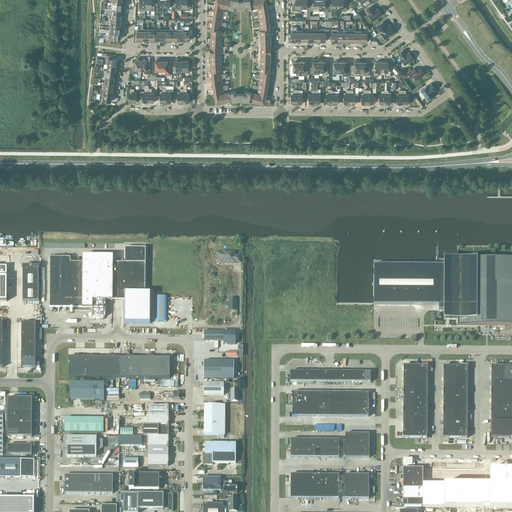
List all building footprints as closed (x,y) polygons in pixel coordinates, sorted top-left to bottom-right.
[(145,0),(145,10),(154,10),(154,3),(151,3),(151,0),(145,0)] [(154,3),(154,10),(159,10),(163,10),(163,7),(163,0),(157,0),(157,3),(154,3)] [(172,10),(172,3),(169,3),(169,0),(163,0),(163,7),(166,7),(166,10),(172,10)] [(172,3),(172,10),(172,11),(176,11),(176,8),(181,8),(181,0),(175,0),(175,3),(172,3)] [(190,10),(190,3),(187,3),(187,0),(181,0),(181,8),(181,10),(184,10),(190,10)] [(214,5),(214,6),(224,7),(234,9),(234,7),(238,7),(241,8),(243,7),(247,7),(247,9),(257,7),(267,6),(267,5),(265,0),(242,0),(243,1),(241,1),(238,1),(238,0),(215,0),(215,5),(214,5)] [(301,8),(301,0),(295,0),(295,4),(292,4),(292,11),(301,11),(301,8)] [(301,0),(301,8),(307,8),(307,11),(310,11),(310,4),(307,4),(307,0),(301,0)] [(313,0),(313,4),(310,4),(310,11),(319,11),(319,0),(313,0)] [(319,0),(319,11),(328,11),(328,4),(325,4),(325,0),(319,0)] [(328,4),(328,11),(333,11),(334,8),(337,8),(337,0),(331,0),(331,4),(328,4)] [(337,0),(337,8),(343,8),(343,11),(346,11),(346,5),(343,4),(343,0),(337,0)] [(374,8),(371,5),(366,9),(369,14),(369,15),(373,20),(382,14),(378,8),(374,10),(373,9),(374,8)] [(210,59),(209,59),(210,59),(211,71),(210,71),(211,71),(212,83),(214,95),(223,93),(223,89),(224,89),(225,90),(228,89),(227,85),(224,85),(222,86),(221,78),(223,78),(226,78),(225,73),(222,74),(223,74),(221,74),(220,70),(221,70),(221,67),(220,53),(220,48),(220,41),(221,34),(221,30),(221,26),(223,26),(223,27),(226,27),(226,22),(223,22),(223,23),(222,22),(223,14),(224,15),(227,16),(228,11),(225,11),(223,11),(224,7),(214,6),(212,17),(211,29),(210,29),(211,29),(210,41),(209,41),(210,41),(210,47),(210,53),(210,59)] [(253,85),(252,89),(255,90),(256,89),(257,90),(256,93),(266,95),(268,83),(269,77),(269,72),(270,72),(270,71),(269,71),(270,65),(270,60),(271,60),(271,59),(270,59),(271,53),(271,48),(270,42),(271,42),(271,41),(270,41),(270,35),(270,29),(269,23),(268,11),(267,6),(257,7),(258,11),(256,11),(253,11),(254,16),(257,15),(258,15),(259,23),(258,23),(258,22),(255,23),(255,27),(258,27),(258,26),(260,26),(260,30),(260,34),(260,36),(260,48),(260,53),(260,65),(260,67),(259,71),(259,75),(258,74),(255,73),(254,78),(257,78),(259,78),(258,86),(256,86),(256,85),(253,85)] [(383,21),(377,26),(381,32),(385,39),(394,32),(390,25),(387,27),(383,21)] [(320,29),(320,41),(326,41),(326,35),(329,35),(329,29),(320,29)] [(369,31),(361,31),(361,42),(362,42),(362,43),(366,43),(366,42),(367,42),(367,36),(369,36),(371,38),(373,37),(371,33),(369,31)] [(108,36),(107,42),(114,42),(114,39),(119,39),(120,33),(109,32),(109,36),(108,36)] [(405,65),(413,59),(409,52),(406,54),(403,50),(398,53),(401,58),(405,65)] [(107,64),(116,66),(117,59),(112,59),(112,56),(106,55),(105,58),(106,58),(105,64),(107,64)] [(141,70),(141,60),(140,60),(139,59),(137,59),(136,60),(135,60),(135,66),(133,66),(131,73),(138,73),(138,70),(141,70)] [(141,60),(141,70),(144,70),(144,73),(147,73),(150,73),(150,66),(147,66),(147,60),(146,60),(145,59),(143,59),(142,60),(141,60)] [(161,71),(161,60),(160,60),(160,59),(156,59),(156,60),(155,60),(155,67),(152,67),(152,75),(158,75),(158,71),(161,71)] [(161,60),(161,71),(165,71),(165,75),(171,75),(171,67),(168,67),(168,60),(167,60),(167,59),(163,59),(163,60),(161,60)] [(182,72),(182,70),(182,61),(176,60),(176,68),(173,68),(173,75),(178,75),(178,72),(182,72)] [(182,61),(182,70),(185,70),(185,72),(190,72),(190,70),(188,70),(188,61),(182,61)] [(299,71),(299,61),(298,61),(297,61),(296,61),(295,61),(293,61),(293,67),(290,67),(290,76),(290,75),(296,75),(296,71),(299,71)] [(299,75),(307,75),(308,67),(305,67),(305,61),(302,61),(300,61),(299,61),(299,71),(299,75)] [(313,68),(310,68),(310,74),(319,74),(319,71),(319,61),(313,61),(313,68)] [(319,61),(319,71),(322,71),(322,74),(328,74),(328,68),(325,68),(325,61),(319,61)] [(339,72),(339,62),(338,62),(337,61),(336,61),(335,61),(334,62),(333,62),(333,68),(330,68),(330,76),(336,76),(336,72),(339,72)] [(339,62),(339,72),(343,72),(342,76),(348,76),(349,68),(346,68),(346,62),(344,62),(344,61),(342,61),(341,61),(341,62),(339,62)] [(351,67),(351,75),(355,75),(355,78),(360,78),(360,75),(360,62),(358,62),(358,61),(354,61),(354,65),(353,65),(353,67),(351,67)] [(360,75),(369,75),(369,67),(367,67),(367,65),(366,65),(366,61),(362,61),(362,62),(360,62),(360,75)] [(381,71),(381,62),(375,62),(375,68),(374,68),(372,70),(372,76),(378,76),(378,71),(381,71)] [(381,62),(381,71),(385,71),(385,76),(391,76),(391,70),(389,68),(388,68),(388,62),(381,62)] [(424,74),(420,68),(414,72),(413,69),(407,73),(411,77),(413,76),(416,80),(424,74)] [(399,74),(396,77),(400,82),(405,82),(399,74)] [(435,90),(431,84),(426,88),(425,87),(421,90),(419,92),(420,93),(419,94),(422,99),(425,96),(425,97),(427,100),(428,100),(431,98),(431,97),(435,95),(433,92),(435,90)] [(214,95),(213,95),(214,95),(215,101),(219,101),(219,103),(231,101),(231,102),(231,101),(238,102),(238,101),(238,100),(240,100),(242,100),(242,101),(241,101),(241,102),(249,102),(249,101),(261,103),(261,102),(265,102),(266,96),(267,95),(266,95),(256,93),(246,91),(246,94),(242,93),(240,93),(238,93),(234,94),(233,91),(223,93),(214,95)] [(103,94),(100,94),(99,103),(105,104),(106,101),(111,101),(112,95),(103,94)] [(50,258),(50,308),(89,308),(89,311),(92,311),(92,319),(102,319),(103,319),(103,318),(104,318),(104,317),(105,317),(105,316),(105,298),(125,299),(124,324),(150,324),(150,293),(145,293),(145,263),(145,248),(125,248),(125,263),(100,263),(100,258),(95,258),(95,263),(70,263),(70,258),(50,258)] [(219,253),(217,253),(217,255),(216,255),(216,258),(217,258),(217,260),(224,260),(224,263),(235,263),(235,262),(240,262),(240,256),(235,256),(235,252),(224,252),(224,253),(222,253),(222,252),(219,252),(219,253)] [(511,258),(457,258),(457,260),(449,260),(445,260),(445,265),(374,265),(374,305),(439,305),(439,310),(445,310),(445,318),(458,318),(458,325),(456,325),(511,325),(511,258)] [(23,267),(23,302),(38,302),(39,267),(23,267)] [(35,368),(35,359),(36,324),(21,324),(21,368),(35,368)] [(224,331),(204,331),(204,341),(224,341),(224,344),(223,344),(223,345),(235,345),(235,344),(235,338),(235,336),(235,332),(236,332),(236,331),(224,331)] [(79,378),(80,358),(69,358),(69,378),(79,378)] [(90,358),(80,358),(79,378),(89,378),(90,358)] [(90,358),(89,378),(99,379),(100,358),(90,358)] [(109,358),(100,358),(99,379),(109,379),(109,358)] [(119,358),(109,358),(109,379),(119,379),(119,358)] [(119,358),(119,379),(129,379),(129,358),(119,358)] [(129,358),(129,379),(139,379),(139,358),(129,358)] [(149,358),(139,358),(139,379),(149,379),(149,358)] [(159,358),(149,358),(149,379),(159,379),(159,358)] [(159,358),(159,379),(170,379),(170,359),(159,358)] [(204,361),(203,379),(233,379),(234,361),(204,361)] [(415,382),(415,366),(403,366),(403,382),(415,382)] [(427,366),(415,366),(415,382),(427,382),(427,366)] [(443,366),(443,382),(455,382),(455,366),(443,366)] [(467,366),(455,366),(455,382),(467,382),(467,366)] [(491,366),(491,374),(503,374),(503,366),(491,366)] [(511,366),(503,366),(503,374),(511,374),(511,366)] [(298,382),(298,372),(290,372),(290,382),(298,382)] [(298,372),(298,382),(306,382),(306,372),(298,372)] [(314,372),(306,372),(306,382),(314,382),(314,372)] [(322,372),(314,372),(314,382),(322,382),(322,372)] [(330,372),(322,372),(322,382),(330,382),(330,372)] [(338,372),(330,372),(330,382),(338,382),(338,372)] [(338,372),(338,382),(346,382),(346,372),(338,372)] [(354,372),(346,372),(346,382),(354,383),(354,372)] [(354,372),(354,383),(362,383),(362,372),(354,372)] [(370,372),(362,372),(362,383),(370,383),(370,372)] [(491,382),(503,382),(503,374),(491,374),(491,382)] [(511,374),(503,374),(503,382),(511,382),(511,374)] [(104,383),(70,382),(70,400),(104,401),(104,383)] [(415,382),(403,382),(403,390),(415,390),(415,382)] [(427,382),(415,382),(415,390),(427,390),(427,382)] [(455,382),(443,382),(443,390),(455,390),(455,382)] [(455,382),(455,390),(467,390),(467,382),(455,382)] [(491,438),(503,438),(511,438),(511,382),(503,382),(503,390),(491,390),(491,398),(491,406),(491,414),(491,422),(491,430),(491,438)] [(491,390),(503,390),(503,382),(491,382),(491,390)] [(224,383),(203,383),(203,395),(224,395),(224,383)] [(107,390),(107,400),(136,400),(136,390),(130,390),(107,390)] [(403,390),(403,398),(415,398),(415,390),(403,390)] [(415,390),(415,398),(427,398),(427,390),(415,390)] [(443,390),(443,398),(455,398),(455,390),(443,390)] [(455,390),(455,398),(467,398),(467,390),(455,390)] [(292,393),(292,405),(302,405),(302,393),(292,393)] [(358,393),(358,405),(368,405),(368,393),(358,393)] [(19,411),(20,398),(7,398),(7,411),(19,411)] [(20,398),(19,411),(32,411),(32,398),(20,398)] [(415,398),(403,398),(403,406),(415,406),(415,398)] [(427,398),(415,398),(415,406),(427,406),(427,398)] [(455,398),(443,398),(443,406),(455,406),(455,398)] [(455,398),(455,406),(467,406),(467,398),(455,398)] [(204,422),(204,435),(225,435),(225,405),(204,405),(204,418),(203,418),(202,419),(202,421),(203,422),(204,422)] [(292,405),(292,417),(302,417),(302,405),(292,405)] [(358,405),(358,417),(368,417),(368,405),(358,405)] [(148,406),(148,416),(168,416),(168,406),(148,406)] [(415,406),(403,406),(403,414),(415,414),(415,406)] [(427,406),(415,406),(415,414),(427,414),(427,406)] [(455,406),(443,406),(443,414),(455,414),(455,406)] [(455,406),(455,414),(467,414),(467,406),(455,406)] [(7,411),(7,424),(19,424),(32,424),(32,411),(19,411),(7,411)] [(415,414),(403,414),(403,422),(415,422),(415,414)] [(415,414),(415,422),(427,422),(427,414),(415,414)] [(455,414),(443,414),(443,422),(455,422),(455,414)] [(467,414),(455,414),(455,422),(467,422),(467,414)] [(168,416),(148,416),(148,426),(168,426),(168,416)] [(74,433),(74,419),(65,419),(65,433),(74,433)] [(74,419),(74,433),(84,433),(84,419),(74,419)] [(94,419),(84,419),(84,433),(93,433),(94,419)] [(94,419),(93,433),(103,433),(103,419),(94,419)] [(415,422),(403,422),(403,438),(415,438),(415,422)] [(427,422),(415,422),(415,438),(427,438),(427,422)] [(455,422),(443,422),(443,438),(455,438),(455,422)] [(455,422),(455,438),(467,438),(467,422),(455,422)] [(19,424),(7,424),(7,437),(19,437),(19,424)] [(32,424),(19,424),(19,437),(32,437),(32,424)] [(168,426),(148,426),(143,426),(143,436),(148,436),(168,436),(168,426)] [(168,436),(148,436),(148,446),(168,446),(168,436)] [(97,437),(87,437),(67,437),(67,457),(97,457),(97,437)] [(205,454),(235,455),(235,444),(205,443),(205,454)] [(7,446),(7,456),(31,456),(31,446),(7,446)] [(148,446),(148,456),(168,456),(168,446),(148,446)] [(235,455),(205,454),(205,455),(203,455),(203,465),(212,465),(212,464),(235,464),(235,461),(235,455)] [(168,456),(148,456),(148,466),(168,467),(168,456)] [(138,468),(138,458),(123,458),(123,468),(138,468)] [(0,477),(21,478),(21,460),(0,459),(0,477)] [(402,507),(511,507),(511,469),(490,470),(490,469),(423,469),(402,469),(402,472),(403,472),(403,476),(400,476),(400,481),(403,481),(403,489),(422,489),(422,500),(402,500),(402,507)] [(129,475),(129,490),(159,490),(159,475),(129,475)] [(220,491),(220,490),(220,486),(220,478),(203,477),(203,491),(220,491)] [(223,486),(220,486),(220,490),(232,491),(232,494),(237,494),(237,491),(237,486),(228,486),(228,482),(224,482),(223,486)] [(138,494),(123,494),(122,511),(137,511),(138,509),(167,509),(167,511),(173,511),(173,494),(165,494),(165,495),(163,495),(163,494),(138,494)] [(0,497),(0,511),(34,511),(34,498),(0,497)] [(229,511),(237,511),(237,498),(229,498),(229,511)]
